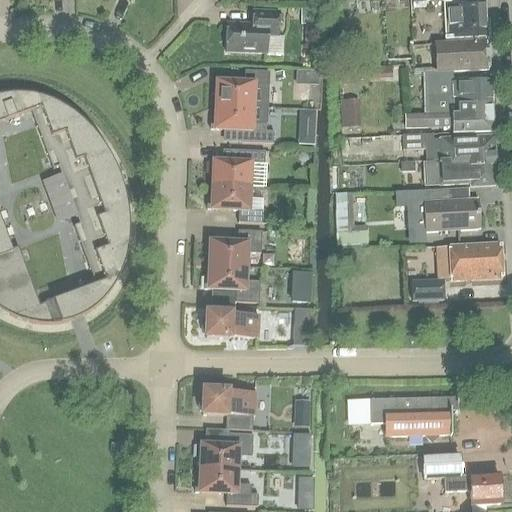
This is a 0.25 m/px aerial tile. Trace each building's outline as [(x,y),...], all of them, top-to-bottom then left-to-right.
[(429,0),(429,3),(442,3),(442,5),(444,5),(445,42),(486,40),(484,1),(475,1),(474,0),(429,0)] [(314,25),(314,10),(305,10),(304,25),(314,25)] [(266,38),(277,39),(278,14),(252,13),(252,27),(226,26),(225,55),(266,56),(266,38)] [(435,74),(451,74),(486,73),(486,70),(488,70),(487,45),(485,46),(485,43),(434,46),(435,74)] [(212,84),(211,97),(215,97),(215,108),(252,110),(266,110),(268,74),(244,73),(243,85),(212,84)] [(309,73),(297,73),(297,85),(309,85),(309,73)] [(338,86),(352,86),(352,74),(338,74),(338,86)] [(458,106),(492,104),(491,83),(452,85),(451,74),(435,74),(423,74),(425,117),(458,116),(458,106)] [(80,122),(75,118),(71,114),(64,110),(61,108),(55,105),(47,101),(44,100),(38,99),(31,97),(25,96),(21,96),(16,96),(11,96),(8,96),(4,97),(0,98),(0,311),(5,314),(8,316),(14,319),(19,321),(24,323),(31,324),(36,325),(41,326),(45,326),(50,326),(54,326),(58,326),(62,325),(65,324),(70,323),(74,322),(79,319),(84,317),(87,315),(92,311),(96,308),(101,304),(103,301),(108,296),(111,292),(113,289),(115,285),(117,280),(120,275),(121,271),(122,268),(124,262),(126,256),(127,250),(127,246),(128,242),(128,236),(128,230),(128,224),(128,218),(127,214),(127,210),(126,204),(125,198),(123,192),(122,188),(120,183),(118,176),(115,169),(112,163),(109,158),(105,151),(102,146),(98,141),(96,138),(93,135),(90,132),(85,126),(80,122)] [(354,103),(341,104),(343,122),(355,121),(354,103)] [(458,116),(425,117),(404,118),(405,129),(426,130),(452,129),(452,136),(493,134),(492,104),(458,106),(458,116)] [(210,119),(210,132),(241,133),(241,145),(273,146),(273,134),(265,134),(266,110),(252,110),(215,108),(214,119),(210,119)] [(298,140),(297,146),(313,147),(313,134),(306,133),(298,140)] [(423,136),(402,137),(403,152),(424,151),(424,148),(423,137),(423,136)] [(432,136),(423,136),(423,137),(424,148),(424,151),(425,162),(433,162),(439,162),(468,161),(469,165),(495,164),(493,138),(437,141),(437,142),(433,142),(432,142),(432,136)] [(208,164),(208,177),(212,177),(211,188),(249,190),(264,190),(265,167),(264,167),(264,154),(240,153),(240,165),(208,164)] [(439,164),(422,164),(423,187),(440,186),(469,184),(469,189),(496,188),(495,164),(469,165),(468,161),(439,162),(439,164)] [(400,174),(414,174),(414,164),(400,164),(400,174)] [(207,199),(206,212),(238,213),(237,225),(261,226),(262,214),(248,213),(249,190),(211,188),(211,199),(207,199)] [(448,203),(448,191),(423,193),(423,204),(422,204),(424,235),(479,232),(478,201),(448,203)] [(348,212),(335,213),(336,248),(367,246),(366,232),(349,233),(348,212)] [(208,268),(246,269),(246,256),(260,256),(261,234),(237,233),(236,245),(205,244),(204,256),(208,257),(208,268)] [(499,246),(449,248),(450,284),(501,282),(499,246)] [(246,269),(208,268),(207,279),(203,279),(203,292),(235,293),(234,305),(258,306),(259,284),(245,283),(246,269)] [(310,275),(291,275),(291,304),(310,304),(310,275)] [(443,281),(410,283),(411,304),(444,302),(443,281)] [(294,313),(293,329),(308,329),(309,313),(294,313)] [(203,320),(202,324),(201,328),(201,332),(202,336),(205,336),(205,340),(229,341),(229,340),(255,341),(255,342),(257,342),(258,319),(256,319),(256,320),(230,318),(230,317),(206,316),(206,320),(203,320)] [(198,409),(199,413),(202,413),(201,417),(225,418),(225,432),(251,434),(252,419),(253,420),(254,396),(253,396),(253,397),(226,395),(226,394),(202,393),(202,397),(200,397),(198,401),(198,405),(198,409)] [(347,427),(369,427),(383,426),(384,440),(450,438),(450,413),(457,413),(456,400),(346,403),(347,427)] [(199,471),(237,473),(237,459),(251,459),(252,437),(228,436),(228,448),(196,447),(195,460),(200,460),(199,471)] [(295,440),(294,470),(304,471),(306,441),(295,440)] [(444,480),(444,495),(469,494),(470,508),(500,507),(498,476),(469,478),(459,478),(458,456),(422,458),(424,481),(444,480)] [(237,473),(199,471),(199,482),(195,482),(194,495),(226,496),(225,508),(257,510),(258,497),(250,497),(250,487),(236,487),(237,473)] [(297,480),(296,511),(308,511),(312,511),(313,480),(308,480),(297,480)]
